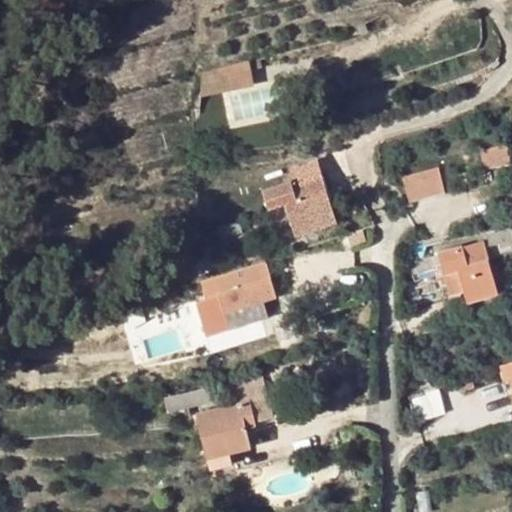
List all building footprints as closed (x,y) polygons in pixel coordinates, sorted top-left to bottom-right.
[(250,62),(252,70),(262,67),(260,60),(250,62)] [(482,148),(486,168),(511,163),(508,143),(482,148)] [(442,167),(401,174),(405,199),(446,192),(442,167)] [(316,192),(328,189),(324,176),(294,185),(292,181),(263,190),(268,207),(285,202),(295,234),(310,229),(308,225),(324,220),(316,192)] [(308,225),(310,229),(338,221),(328,189),(316,192),(324,220),(308,225)] [(498,232),(500,247),(511,245),(510,231),(498,232)] [(460,266),(467,289),(469,298),(499,289),(484,237),(439,251),(444,270),(460,266)] [(214,276),(226,313),(263,300),(276,296),(265,260),(248,265),(214,276)] [(451,294),(467,289),(460,266),(444,270),(451,294)] [(263,300),(226,313),(231,327),(267,316),(263,300)] [(295,320),(276,326),(279,338),(298,332),(295,320)] [(246,378),(249,391),(265,387),(262,373),(246,378)] [(185,392),(187,400),(188,406),(212,400),(209,386),(189,391),(185,392)] [(262,397),(249,400),(254,422),(267,419),(262,397)] [(249,400),(198,413),(209,458),(230,452),(250,447),(246,429),(256,426),(254,422),(249,400)] [(212,468),(232,463),(230,452),(209,458),(212,468)]
